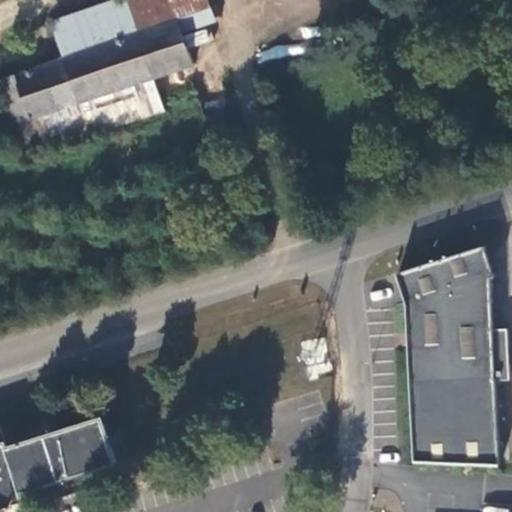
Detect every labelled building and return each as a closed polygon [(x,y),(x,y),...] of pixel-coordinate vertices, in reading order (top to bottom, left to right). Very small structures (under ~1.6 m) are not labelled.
[(0,94),(22,160),(164,112),(152,78),(193,64),(178,22),(210,11),(206,0),(122,0),(54,23),(66,58),(0,80),(0,94)] [(410,307),(414,384),(497,381),(496,330),(493,280),(497,279),(488,248),(400,275),(410,307)] [(511,373),(510,330),(496,330),(497,381),(511,381),(511,373)] [(497,381),(414,384),(417,464),(500,467),(497,381)] [(73,480),(95,475),(117,465),(103,418),(9,449),(0,426),(0,511),(24,504),(23,496),(73,480)]
